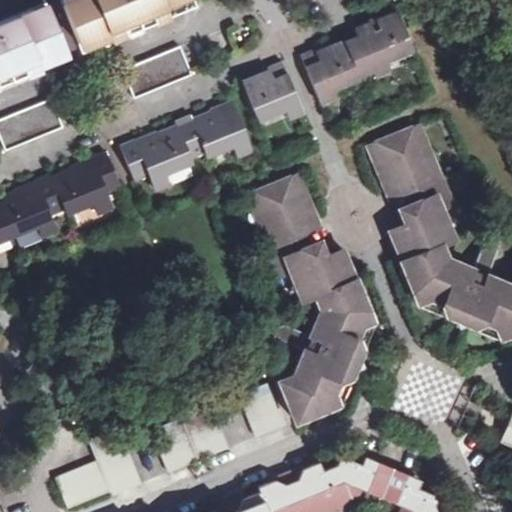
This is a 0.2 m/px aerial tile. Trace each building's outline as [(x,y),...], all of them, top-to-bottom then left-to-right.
[(62,0),(84,53),(107,44),(113,42),(109,31),(123,25),(127,36),(196,9),(192,0),(62,0)] [(34,62),(39,72),(68,60),(44,4),(0,22),(0,87),(24,78),(20,68),(34,62)] [(336,98),(332,89),(371,73),(372,78),(388,72),(385,63),(413,52),(396,12),(356,28),(356,31),(358,34),(315,53),(314,48),(301,53),(321,104),(336,98)] [(113,42),(127,36),(123,25),(109,31),(113,42)] [(192,74),(180,47),(122,70),(133,97),(192,74)] [(20,68),(24,78),(39,72),(34,62),(20,68)] [(259,118),(284,108),(288,118),(302,112),(281,62),(268,67),(268,69),(270,72),(244,82),(247,91),(259,118)] [(0,138),(5,151),(63,128),(59,117),(51,99),(0,119),(0,138)] [(147,173),(153,187),(168,181),(164,173),(192,162),(190,158),(204,153),(206,157),(232,146),(235,154),(252,148),(233,103),(192,120),(189,115),(175,121),(177,125),(135,142),(133,138),(119,143),(133,179),(147,173)] [(59,117),(63,128),(82,119),(78,109),(59,117)] [(493,329),(498,340),(511,334),(511,284),(511,285),(488,274),(490,271),(497,252),(494,241),(491,239),(481,245),(473,264),(471,266),(445,255),(439,243),(448,238),(444,225),(446,216),(443,208),(447,207),(451,205),(437,168),(430,168),(413,126),(369,145),(389,192),(391,197),(401,223),(386,229),(390,241),(398,245),(402,258),(397,260),(415,305),(427,300),(438,305),(442,316),(443,316),(450,319),(453,313),(466,318),(463,326),(468,327),(481,323),(493,329)] [(0,239),(36,226),(39,233),(55,227),(50,214),(64,209),(65,213),(92,202),(95,211),(111,205),(105,191),(118,186),(104,150),(89,156),(91,160),(51,176),(49,172),(34,179),(35,182),(0,196),(0,239)] [(363,326),(371,323),(373,322),(353,277),(349,279),(343,264),(344,255),(342,249),(341,247),(327,253),(316,258),(311,245),(298,251),(292,237),(317,227),(315,223),(295,175),(250,193),(266,233),(262,240),(276,276),(282,274),(284,273),(289,283),(295,288),(300,300),(310,295),(317,311),(307,336),(303,334),(281,325),(274,327),(274,330),(278,341),(297,349),(300,350),(289,378),(276,383),(292,423),(334,406),(337,398),(337,397),(334,391),(338,383),(345,380),(346,379),(350,371),(345,368),(350,356),(356,357),(361,346),(357,338),(363,326)] [(427,300),(415,305),(415,307),(442,319),(443,316),(442,316),(438,305),(427,300)] [(463,326),(466,318),(453,313),(450,319),(453,329),(463,326)] [(357,338),(361,346),(365,349),(375,325),(371,323),(363,326),(357,338)] [(493,329),(481,323),(468,327),(467,331),(496,343),(498,340),(493,329)] [(356,357),(350,356),(345,368),(350,371),(360,368),(356,357)] [(337,397),(337,398),(342,401),(350,382),(345,380),(338,383),(334,391),(337,397)] [(255,438),(285,426),(269,385),(246,393),(238,397),(255,438)] [(228,447),(212,407),(206,410),(149,432),(166,474),(223,451),(228,447)] [(511,411),(500,442),(511,446),(511,411)] [(103,433),(126,489),(142,484),(118,428),(103,433)] [(109,497),(126,489),(103,433),(86,440),(95,460),(54,477),(66,508),(107,491),(109,497)] [(329,511),(337,508),(338,511),(341,511),(355,507),(359,490),(399,506),(396,511),(434,511),(433,507),(437,496),(412,485),(414,479),(369,460),(366,467),(339,457),(336,466),(323,471),(320,462),(310,466),(312,471),(305,474),(301,465),(273,477),(276,487),(269,490),(267,483),(258,487),(259,491),(250,494),(253,503),(246,506),(241,495),(226,501),(230,511),(329,511)]
